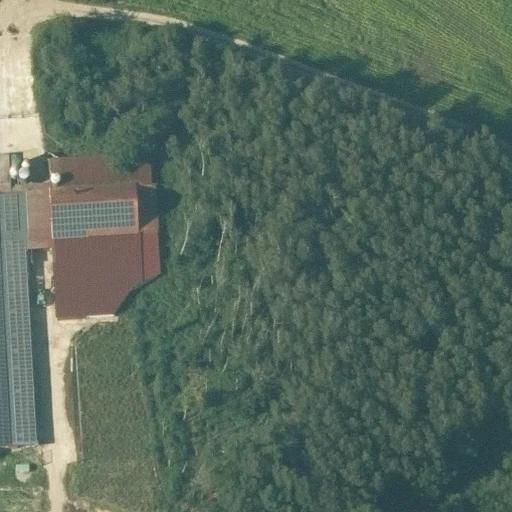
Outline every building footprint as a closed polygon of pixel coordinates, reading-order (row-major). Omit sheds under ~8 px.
[(132,193),(138,240),(154,238),(149,161),(62,166),(47,159),(51,184),(50,190),(10,192),(9,176),(0,175),(0,199),(25,198),(49,197),(132,193)] [(132,193),(49,197),(52,245),(138,240),(132,193)] [(52,245),(49,197),(25,198),(29,246),(52,245)] [(29,246),(25,198),(0,199),(0,451),(17,451),(6,248),(27,246),(29,246)] [(27,246),(6,248),(17,451),(36,450),(27,246)]
